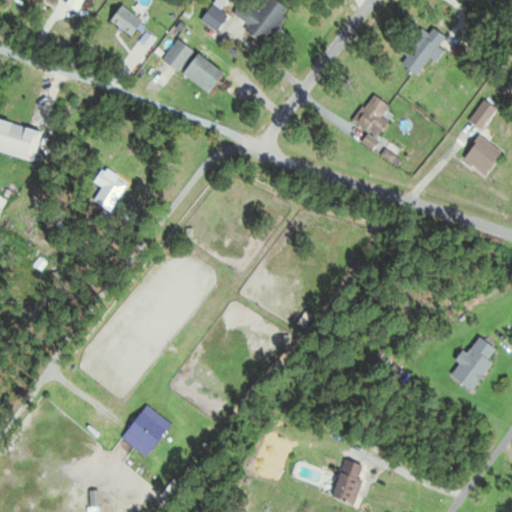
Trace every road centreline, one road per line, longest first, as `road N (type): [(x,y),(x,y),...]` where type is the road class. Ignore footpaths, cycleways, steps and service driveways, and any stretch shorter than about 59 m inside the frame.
road 1 (residential): [(511,232),(13,51)]
road 2 (residential): [(263,145),(372,0)]
